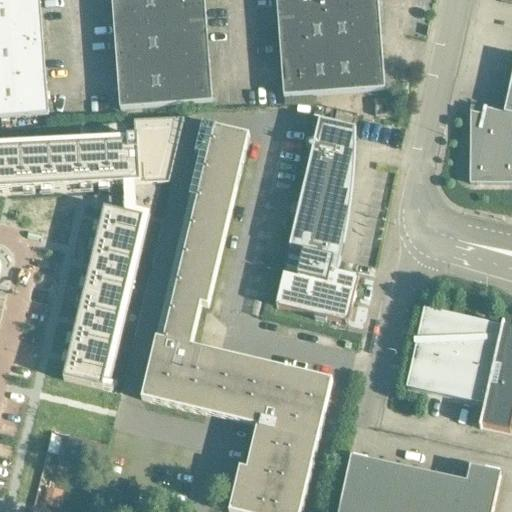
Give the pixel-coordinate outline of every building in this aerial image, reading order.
[(0,0),(0,39),(44,36),(41,0),(0,0)] [(161,28),(158,0),(112,0),(115,31),(161,28)] [(207,24),(205,0),(158,0),(161,28),(207,24)] [(329,15),(328,0),(277,0),(278,19),(329,15)] [(380,11),(378,0),(328,0),(329,15),(380,11)] [(383,52),(380,11),(329,15),(332,55),(383,52)] [(332,55),(329,15),(278,19),(281,59),(332,55)] [(210,65),(207,24),(161,28),(164,68),(210,65)] [(164,68),(161,28),(115,31),(118,71),(164,68)] [(0,79),(47,76),(44,36),(0,39),(0,79)] [(386,92),(383,52),(332,55),(335,96),(386,92)] [(335,96),(332,55),(281,59),(284,99),(335,96)] [(213,105),(210,65),(164,68),(167,108),(213,105)] [(167,108),(164,68),(118,71),(121,112),(167,108)] [(0,120),(50,117),(47,76),(0,79),(0,120)] [(471,114),(470,186),(511,186),(511,83),(505,115),(488,111),(487,110),(484,109),(483,117),(473,115),(473,114),(471,114)] [(387,101),(375,102),(376,118),(388,117),(387,101)] [(128,147),(0,153),(0,193),(169,185),(184,121),(135,123),(135,140),(128,140),(128,147)] [(158,335),(142,402),(206,417),(257,429),(247,472),(240,470),(230,511),(301,511),(333,383),(272,368),(221,356),(192,350),(202,308),(209,310),(250,138),(215,130),(168,327),(161,325),(159,335),(158,335)] [(356,149),(356,141),(318,132),(290,251),(304,254),(298,280),(323,286),(324,280),(328,281),(330,273),(339,275),(341,262),(342,259),(344,252),(347,238),(350,222),(351,213),(352,204),(354,189),(354,183),(355,173),(356,157),(356,149)] [(85,207),(44,378),(104,392),(145,221),(85,207)] [(360,280),(339,275),(330,273),(328,281),(324,280),(323,286),(298,280),(284,277),(277,309),(316,319),(315,321),(327,324),(327,321),(349,326),(360,280)] [(511,329),(505,328),(505,325),(504,325),(503,328),(425,311),(418,343),(415,343),(415,348),(417,347),(416,352),(407,391),(485,408),(481,428),(511,434),(511,429),(511,329)] [(340,511),(493,511),(502,476),(471,469),(470,471),(477,473),(474,486),(352,459),(340,511)]
